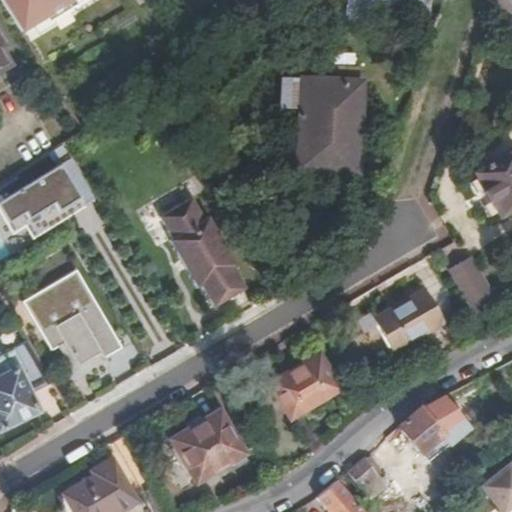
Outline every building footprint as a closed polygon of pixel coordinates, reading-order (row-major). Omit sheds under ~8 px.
[(0,0),(20,32),(43,19),(47,24),(87,0),(0,0)] [(0,71),(15,63),(0,36),(0,71)] [(297,172),(358,174),(361,84),(301,82),(297,172)] [(157,105),(149,92),(141,97),(149,110),(157,105)] [(511,152),(475,173),(477,178),(468,184),(486,216),(496,211),(499,216),(511,208),(511,152)] [(69,156),(0,196),(0,215),(11,234),(23,227),(30,238),(95,199),(69,156)] [(190,200),(159,218),(172,240),(168,242),(196,288),(199,286),(212,307),(243,289),(230,267),(234,265),(207,218),(203,221),(190,200)] [(474,314),(492,303),(466,259),(448,271),(474,314)] [(24,291),(63,359),(83,348),(60,306),(85,292),(71,269),(46,283),(44,280),(24,291)] [(371,321),(390,354),(442,324),(422,291),(371,321)] [(22,364),(0,375),(0,429),(36,411),(25,392),(50,380),(27,340),(13,348),(22,364)] [(0,375),(22,364),(13,348),(0,354),(0,375)] [(288,419),(338,390),(317,354),(267,383),(288,419)] [(69,386),(57,393),(70,415),(83,407),(69,386)] [(421,406),(398,426),(419,454),(443,435),(421,406)] [(193,484),(240,456),(216,414),(168,441),(193,484)] [(375,477),(361,458),(344,473),(358,491),(375,477)] [(110,467),(57,498),(63,508),(62,511),(111,511),(130,501),(110,467)] [(363,511),(335,481),(314,499),(326,511),(363,511)]
